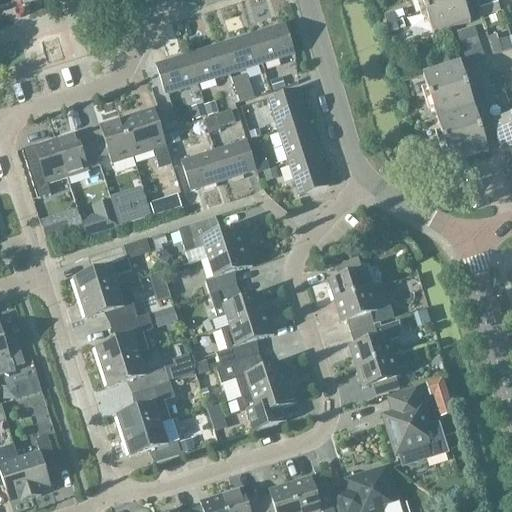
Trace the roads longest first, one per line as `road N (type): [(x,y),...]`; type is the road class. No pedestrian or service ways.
road 1 (residential): [(115,495),(147,494),(317,437),(328,410),(290,276),(307,243),(362,181)]
road 2 (residential): [(115,495),(45,275)]
road 3 (residential): [(1,128),(116,81),(160,0)]
road 4 (residential): [(306,0),(362,181)]
road 5 (residential): [(45,275),(1,128)]
road 6 (tertiary): [(511,387),(474,268),(475,243)]
road 7 (residential): [(362,181),(475,243)]
